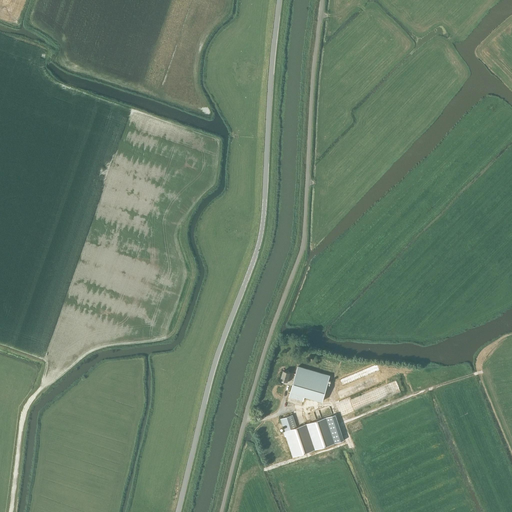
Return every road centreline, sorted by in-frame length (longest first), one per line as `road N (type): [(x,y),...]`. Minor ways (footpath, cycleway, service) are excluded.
road 1 (tertiary): [(178,511),(213,370),(259,244),(279,0)]
road 2 (unclassified): [(222,511),(262,357),(305,234),(322,0)]
road 3 (track): [(235,511),(245,477),(349,442),(336,403),(245,418)]
road 4 (track): [(47,378),(25,407),(11,511)]
